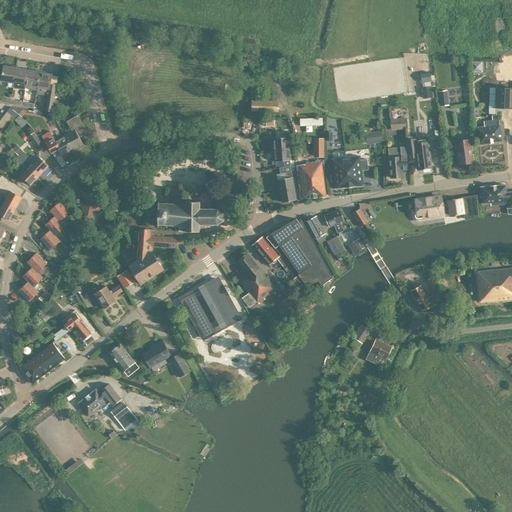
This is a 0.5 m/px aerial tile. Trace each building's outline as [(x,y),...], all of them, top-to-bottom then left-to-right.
[(482,58),(472,59),(472,68),(482,68),(482,58)] [(4,62),(1,77),(13,79),(16,64),(4,62)] [(13,79),(13,84),(24,86),(25,84),(25,82),(28,66),(16,64),(13,79)] [(25,82),(25,84),(37,86),(37,84),(40,69),(28,66),(25,82)] [(430,68),(420,70),(422,79),(432,77),(430,68)] [(37,86),(36,89),(48,91),(46,101),(45,107),(51,108),(55,83),(50,82),(52,71),(40,69),(37,84),(37,86)] [(403,71),(398,78),(403,81),(407,73),(403,71)] [(511,104),(511,90),(511,83),(494,83),(493,103),(511,104)] [(429,84),(420,85),(422,96),(430,95),(433,94),(432,84),(429,84)] [(437,88),(438,102),(446,101),(444,87),(437,88)] [(11,96),(11,94),(0,92),(0,98),(10,101),(11,96)] [(251,98),(251,107),(276,108),(276,98),(251,98)] [(11,103),(7,108),(15,115),(19,110),(22,106),(11,103)] [(4,112),(12,119),(15,115),(7,108),(4,112)] [(491,112),(492,117),(486,118),(484,121),(484,123),(476,124),(478,141),(502,138),(500,121),(499,121),(497,111),(491,112)] [(12,119),(4,112),(1,117),(9,123),(12,119)] [(72,128),(65,132),(73,147),(83,141),(80,134),(88,130),(78,112),(67,118),(72,128)] [(391,115),(391,119),(392,126),(406,125),(405,115),(405,114),(391,115)] [(9,123),(1,117),(0,117),(0,123),(5,127),(9,123)] [(36,122),(32,125),(37,131),(41,128),(36,122)] [(381,127),(366,129),(368,140),(383,138),(381,127)] [(62,153),(73,147),(65,132),(55,137),(50,128),(41,133),(51,150),(59,146),(62,153)] [(284,134),(273,135),(273,146),(290,145),(289,128),(283,128),(284,134)] [(44,144),(33,129),(28,133),(39,148),(44,144)] [(314,152),(323,153),(323,135),(314,134),(314,152)] [(414,136),(406,137),(409,155),(416,154),(418,166),(431,164),(429,148),(431,148),(429,137),(428,137),(414,139),(414,136)] [(459,160),(473,158),(470,136),(456,138),(459,160)] [(16,140),(12,145),(18,152),(22,148),(23,147),(16,140)] [(407,161),(406,145),(400,145),(400,149),(397,149),(397,144),(388,145),(391,174),(403,173),(402,161),(407,161)] [(290,145),(273,146),(274,157),(283,157),(284,163),(290,162),(291,162),(290,156),(291,156),(290,145)] [(18,152),(24,158),(28,154),(22,148),(18,152)] [(24,158),(18,152),(14,156),(20,162),(24,158)] [(332,153),(335,183),(349,182),(346,152),(332,153)] [(361,152),(347,154),(350,184),(364,182),(362,167),(369,166),(368,156),(361,156),(361,152)] [(30,163),(39,172),(48,163),(39,154),(30,163)] [(302,195),(326,192),(322,159),(306,160),(306,161),(299,162),(302,195)] [(284,163),(279,164),(280,170),(285,169),(291,168),(290,162),(284,163)] [(39,172),(30,163),(21,172),(30,181),(39,172)] [(286,175),(278,177),(279,188),(294,185),(291,168),(285,169),(286,175)] [(229,171),(230,180),(231,188),(238,185),(236,170),(229,171)] [(175,180),(164,181),(165,189),(176,188),(175,180)] [(505,181),(480,183),(482,200),(491,199),(491,202),(507,200),(507,204),(511,203),(511,188),(505,189),(505,181)] [(87,213),(105,203),(93,182),(82,188),(87,198),(81,201),(87,213)] [(294,185),(279,188),(281,198),(296,196),(294,185)] [(0,196),(15,205),(22,194),(10,187),(6,194),(0,190),(0,196)] [(416,209),(412,209),(413,216),(414,217),(416,218),(417,218),(422,217),(422,213),(430,212),(430,214),(443,213),(442,210),(448,209),(449,214),(463,212),(461,198),(460,199),(455,200),(455,199),(454,199),(454,200),(449,201),(449,200),(447,200),(448,203),(442,203),(441,195),(415,198),(416,209)] [(15,205),(0,196),(0,203),(1,204),(0,205),(0,211),(9,217),(15,205)] [(55,213),(60,218),(69,210),(60,199),(50,207),(55,213)] [(151,208),(150,226),(154,226),(154,227),(156,227),(161,227),(176,227),(177,227),(177,231),(182,231),(182,227),(185,227),(185,231),(198,231),(198,225),(203,225),(216,226),(222,221),(224,220),(224,212),(223,210),(216,207),(215,207),(198,206),(199,201),(185,200),(185,202),(159,201),(155,201),(155,202),(151,202),(151,208)] [(352,209),(361,223),(368,218),(359,205),(352,209)] [(337,208),(323,213),(328,225),(334,222),(337,230),(342,228),(339,220),(342,219),(337,208)] [(60,218),(55,213),(45,222),(50,227),(55,233),(65,224),(60,218)] [(316,213),(307,218),(318,237),(324,234),(323,231),(325,230),(316,213)] [(321,283),(333,274),(305,223),(303,224),(296,215),(291,219),(285,223),(284,222),(278,227),(278,226),(267,234),(281,252),(285,250),(300,270),(299,271),(309,285),(319,278),(321,283)] [(133,223),(125,225),(129,235),(136,233),(133,223)] [(177,234),(154,233),(154,227),(139,226),(138,253),(143,254),(152,248),(152,243),(176,244),(177,234)] [(55,233),(50,227),(40,235),(50,246),(60,238),(55,233)] [(73,231),(67,236),(71,240),(76,236),(73,231)] [(97,231),(91,235),(94,239),(100,235),(97,231)] [(269,262),(277,255),(283,263),(286,260),(280,252),(279,253),(262,233),(253,242),(269,262)] [(332,236),(338,247),(339,249),(344,246),(337,233),(332,236)] [(359,247),(364,243),(359,234),(353,238),(359,247)] [(100,235),(94,239),(97,244),(103,240),(100,235)] [(335,251),(339,249),(338,247),(332,236),(327,238),(334,251),(335,251)] [(152,249),(152,248),(143,254),(138,253),(134,253),(127,258),(126,261),(130,263),(131,265),(129,265),(133,271),(134,270),(141,281),(164,266),(152,249)] [(32,264),(38,269),(47,260),(36,249),(27,259),(32,264)] [(249,303),(256,298),(258,301),(277,286),(248,250),(237,258),(246,270),(238,276),(249,289),(242,294),(249,303)] [(38,269),(32,264),(23,273),(28,278),(33,283),(43,274),(38,269)] [(511,264),(478,268),(481,298),(511,294),(511,264)] [(442,294),(434,273),(428,276),(436,296),(442,294)] [(445,273),(438,275),(440,285),(448,283),(445,273)] [(218,275),(182,295),(204,335),(240,315),(218,275)] [(33,283),(28,278),(18,287),(28,298),(38,289),(33,283)] [(82,280),(77,283),(83,294),(88,290),(82,280)] [(113,294),(123,287),(119,282),(110,288),(106,283),(95,290),(105,305),(116,298),(113,294)] [(430,293),(428,294),(421,282),(411,287),(422,306),(436,300),(432,293),(431,294),(430,293)] [(46,287),(41,292),(46,296),(50,292),(46,287)] [(286,294),(279,300),(293,316),(303,307),(291,292),(287,295),(286,294)] [(46,299),(40,293),(36,296),(43,303),(46,299)] [(51,295),(48,300),(55,308),(58,311),(63,307),(53,294),(51,295)] [(84,336),(91,330),(75,311),(64,320),(66,322),(69,327),(73,324),(84,336)] [(353,334),(362,340),(373,323),(364,317),(353,334)] [(376,336),(370,348),(366,356),(376,361),(380,353),(386,356),(392,343),(376,336)] [(179,373),(189,368),(179,350),(173,354),(162,337),(154,341),(155,343),(142,351),(150,364),(168,353),(179,373)] [(54,340),(37,352),(21,365),(32,380),(65,355),(54,340)] [(121,341),(110,350),(122,364),(124,367),(128,372),(139,364),(135,359),(133,356),(121,341)] [(110,381),(99,390),(96,386),(79,400),(88,412),(109,397),(114,403),(122,397),(110,381)] [(130,417),(125,410),(130,406),(124,399),(111,409),(122,423),(130,417)]
